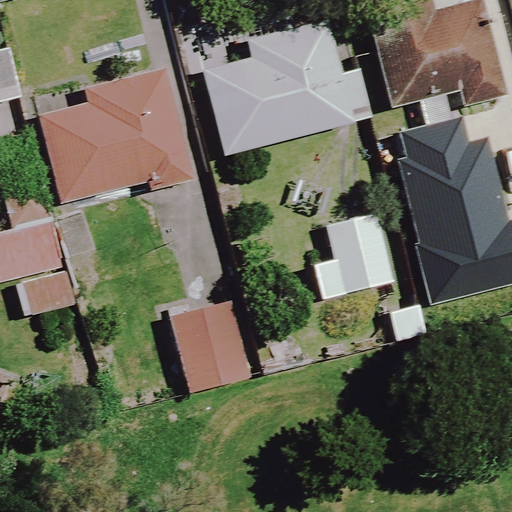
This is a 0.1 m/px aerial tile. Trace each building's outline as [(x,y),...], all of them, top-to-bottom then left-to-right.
[(428,104),(432,121),(495,106),(471,8),(422,20),(416,0),(402,0),(358,11),(383,115),(428,104)] [(332,78),(320,28),(242,47),(246,62),(195,74),(215,160),(363,124),(351,73),(332,78)] [(0,106),(13,104),(1,55),(0,55),(0,106)] [(178,180),(155,76),(79,92),(83,112),(34,123),(53,207),(178,180)] [(461,139),(456,117),(383,135),(425,299),(511,276),(511,256),(481,134),(461,139)] [(511,223),(511,137),(487,144),(508,224),(511,223)] [(390,286),(374,222),(321,235),(329,265),(305,270),(314,305),(390,286)] [(68,308),(45,227),(0,240),(0,286),(8,284),(18,322),(68,308)] [(411,306),(381,313),(388,347),(418,340),(411,306)] [(242,383),(226,309),(163,323),(180,397),(242,383)]
